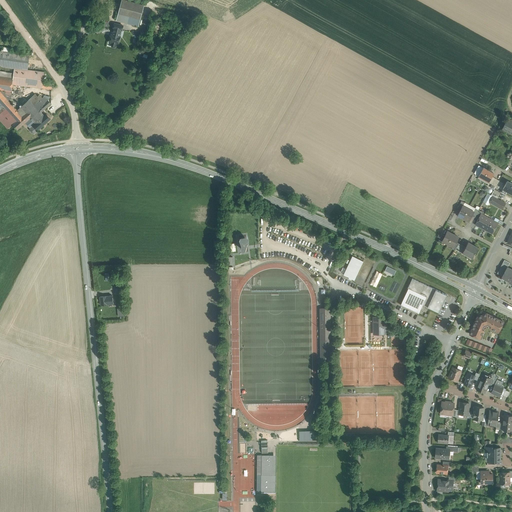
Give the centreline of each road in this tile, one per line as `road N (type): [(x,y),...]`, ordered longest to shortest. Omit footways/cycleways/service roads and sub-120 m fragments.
road 1 (secondary): [(474,291),(198,169),(76,148)]
road 2 (tertiary): [(76,148),(109,511)]
road 3 (residential): [(428,511),(435,385)]
